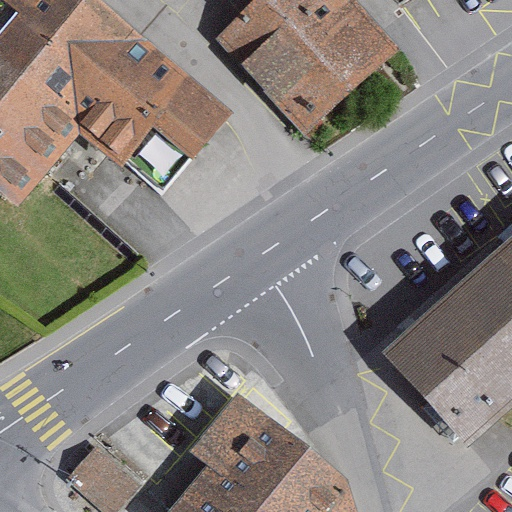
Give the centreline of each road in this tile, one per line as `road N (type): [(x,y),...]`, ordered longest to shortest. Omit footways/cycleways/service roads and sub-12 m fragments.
road 1 (tertiary): [(0,434),(257,256)]
road 2 (tertiary): [(257,256),(511,83)]
road 3 (unclassified): [(368,511),(337,400),(257,256)]
